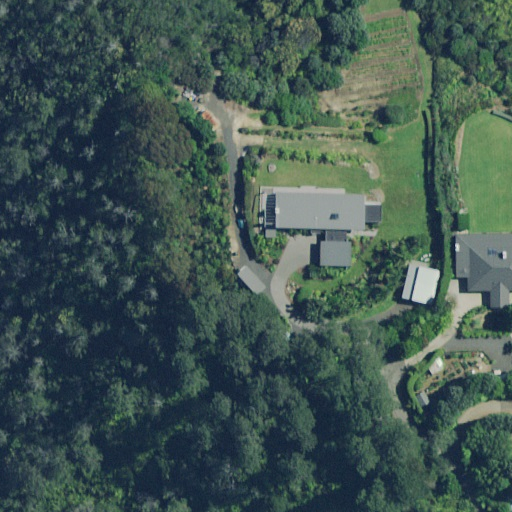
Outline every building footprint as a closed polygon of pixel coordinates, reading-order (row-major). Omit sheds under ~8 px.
[(352,192),(368,192),(369,185),(386,185),(386,168),(369,168),(369,157),(267,155),(267,186),(280,186),(280,190),(331,192),(331,205),(325,204),(324,229),(354,229),(355,205),(351,205),(352,192)] [(511,223),(458,223),(457,266),(468,266),(468,280),(491,280),(490,296),(508,296),(509,280),(511,279),(511,223)] [(241,251),(237,227),(227,229),(231,253),(241,251)] [(439,272),(408,266),(401,299),(431,306),(439,272)] [(247,267),(238,275),(256,296),(265,288),(247,267)] [(431,404),(424,392),(415,397),(423,409),(431,404)]
